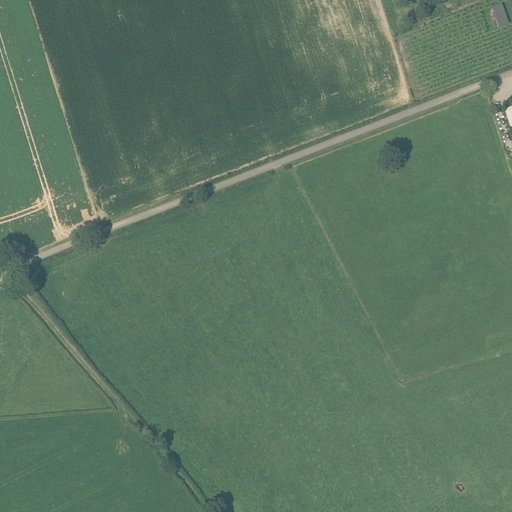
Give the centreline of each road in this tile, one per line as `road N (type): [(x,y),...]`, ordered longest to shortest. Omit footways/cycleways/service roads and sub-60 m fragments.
road 1 (unclassified): [(0,275),(511,73)]
road 2 (track): [(0,276),(25,294),(208,511)]
